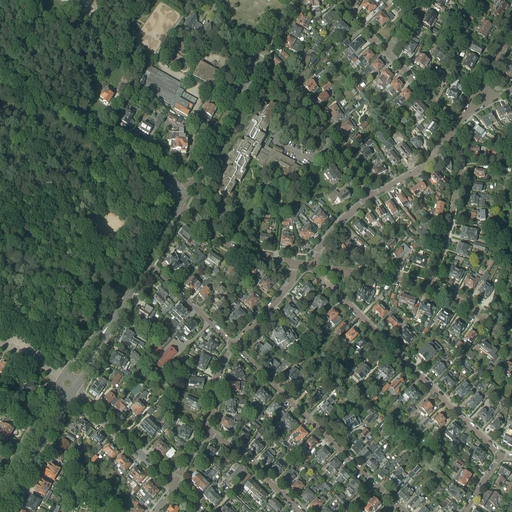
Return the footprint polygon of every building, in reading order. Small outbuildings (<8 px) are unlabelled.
[(309,0),(310,5),(308,5),(308,6),(308,8),(309,9),(311,8),(311,9),(315,8),(315,10),(312,11),(313,15),(316,15),(316,16),(321,15),(320,10),(319,10),(319,7),(319,2),(317,3),(316,0),(309,0)] [(365,10),(372,4),(374,1),(372,0),(366,0),(364,2),(365,3),(362,6),(365,10)] [(444,11),(445,9),(442,7),(444,4),(437,0),(435,0),(433,4),(444,11)] [(373,11),(376,8),(378,6),(374,1),(372,4),(365,10),(369,14),(372,10),(373,11)] [(500,3),(497,1),(496,1),(493,6),(497,8),(505,12),(509,6),(500,2),(500,3)] [(506,13),(505,12),(497,8),(495,11),(493,11),(491,15),(497,18),(497,17),(501,19),(503,17),(504,17),(506,13)] [(328,25),(335,17),(330,12),(323,20),(328,25)] [(385,14),(383,12),(381,13),(380,12),(377,15),(378,16),(375,19),(378,23),(387,14),(384,17),(383,16),(385,14)] [(435,23),(437,20),(434,19),(436,16),(429,12),(425,17),(435,23)] [(309,24),(311,21),(308,19),(308,18),(301,14),(299,18),(299,19),(306,23),(309,24)] [(389,17),(387,14),(378,23),(382,26),(385,23),(386,24),(389,21),(393,17),(391,15),(389,17)] [(197,30),(201,25),(197,23),(196,16),(189,18),(186,24),(185,24),(187,30),(193,29),(194,28),(197,30)] [(434,26),(435,23),(425,17),(422,23),(430,27),(431,24),(434,26)] [(306,23),(299,19),(298,19),(297,21),(296,23),(300,25),(300,26),(303,27),(308,30),(311,25),(309,24),(306,23)] [(340,22),(334,28),(336,30),(332,34),(334,36),(335,35),(344,26),(342,24),(342,23),(341,22),(340,22)] [(492,27),(484,22),(482,25),(481,24),(479,24),(478,27),(488,32),(492,27)] [(416,36),(422,26),(416,23),(412,31),(415,32),(413,34),(416,36)] [(204,27),(201,25),(197,30),(201,33),(200,33),(200,34),(201,40),(208,39),(212,33),(211,26),(204,27)] [(299,27),(295,25),(292,30),(300,34),(299,35),(301,36),(303,34),(300,33),(303,29),(299,27)] [(346,27),(344,26),(335,35),(334,36),(338,40),(348,30),(348,29),(348,28),(347,27),(346,27)] [(485,38),(488,32),(478,27),(478,28),(480,30),(477,34),(485,38)] [(297,39),(299,35),(300,34),(292,30),(289,34),(294,36),(294,37),(297,39)] [(293,39),(288,36),(286,40),(294,45),(293,46),(295,47),(296,46),(298,47),(299,46),(297,45),(299,42),(296,40),(293,38),(293,39)] [(407,54),(415,39),(412,37),(409,42),(404,51),(404,52),(407,54)] [(359,40),(359,39),(350,47),(355,53),(364,45),(362,43),(362,42),(360,40),(359,40)] [(411,55),(416,46),(419,41),(415,39),(407,54),(410,55),(411,55)] [(295,47),(293,46),(294,45),(286,40),(283,45),(288,47),(288,48),(291,50),(295,52),(298,47),(296,46),(295,47)] [(480,55),(483,49),(477,46),(478,43),(472,40),(469,45),(472,46),(470,50),(480,55)] [(435,59),(439,52),(440,50),(436,48),(431,56),(435,59)] [(360,59),(358,61),(360,64),(361,63),(362,62),(371,53),(368,50),(361,56),(362,57),(360,59)] [(286,60),(289,57),(283,52),(280,54),(281,54),(273,63),(280,70),(284,66),(286,64),(284,62),(286,60)] [(441,62),(445,55),(439,52),(435,59),(441,62)] [(360,64),(358,65),(361,68),(364,66),(367,62),(368,63),(374,57),(371,53),(362,62),(361,63),(360,64)] [(474,65),(477,59),(466,53),(465,56),(463,60),(466,61),(474,65)] [(420,66),(424,58),(418,55),(414,62),(420,66)] [(425,69),(430,61),(424,58),(420,66),(425,69)] [(505,75),(511,69),(511,64),(511,65),(511,64),(511,59),(511,60),(510,61),(510,63),(506,67),(503,72),(503,73),(503,74),(504,75),(505,75)] [(371,66),(366,71),(370,74),(371,73),(375,69),(376,68),(381,63),(380,63),(381,62),(379,60),(379,61),(378,60),(371,66)] [(474,65),(466,61),(463,60),(461,63),(460,65),(470,71),(474,65)] [(214,72),(205,66),(205,65),(201,62),(192,76),(214,89),(217,83),(216,83),(220,75),(217,73),(214,71),(214,72)] [(370,74),(367,76),(370,79),(373,75),(377,72),(378,72),(384,66),(381,63),(376,68),(375,69),(371,73),(370,74)] [(187,116),(197,100),(183,93),(186,87),(150,67),(147,72),(142,81),(146,83),(142,90),(170,105),(170,106),(187,116)] [(316,77),(324,71),(321,68),(314,74),(316,77)] [(436,69),(435,70),(433,69),(430,74),(433,75),(431,78),(439,82),(440,81),(445,84),(449,78),(443,75),(444,74),(437,70),(436,69)] [(380,83),(390,74),(387,70),(380,76),(381,77),(376,82),(376,81),(373,84),(376,87),(378,85),(380,83)] [(380,83),(378,85),(383,90),(391,82),(389,80),(393,77),(390,74),(380,83)] [(356,78),(351,83),(355,87),(361,82),(356,78)] [(311,81),(304,87),(305,88),(306,89),(310,92),(311,91),(313,94),(318,89),(315,86),(316,86),(313,83),(315,81),(313,79),(311,81)] [(390,93),(390,92),(400,83),(397,79),(390,86),(391,86),(387,90),(390,93)] [(322,105),(329,98),(326,95),(330,91),(328,89),(331,86),(328,83),(322,89),(325,92),(317,99),(322,105)] [(397,92),(403,86),(400,83),(390,92),(390,93),(392,95),(396,92),(397,92)] [(462,91),(464,85),(458,83),(456,88),(453,87),(452,91),(451,90),(450,92),(448,91),(446,95),(448,96),(448,97),(452,98),(452,100),(452,101),(453,101),(454,102),(455,102),(456,101),(457,100),(459,94),(456,92),(457,89),(462,91)] [(103,102),(104,104),(106,105),(108,105),(114,94),(105,89),(100,98),(103,100),(103,102)] [(399,102),(409,92),(406,89),(400,95),(400,96),(397,100),(399,102)] [(213,130),(216,123),(210,120),(216,109),(208,104),(214,94),(209,91),(203,101),(204,102),(201,108),(203,110),(203,111),(205,112),(199,123),(213,130)] [(406,102),(412,96),(409,92),(399,102),(402,105),(405,101),(406,102)] [(337,104),(344,99),(342,96),(335,100),(337,104)] [(416,112),(422,106),(418,101),(411,108),(416,112)] [(274,110),(276,106),(271,103),(268,108),(266,107),(267,106),(264,104),(258,115),(260,116),(258,119),(254,117),(248,128),(250,129),(244,139),(246,140),(244,144),(239,141),(233,152),(235,152),(229,163),(234,166),(232,169),(229,167),(223,178),(225,179),(219,189),(221,190),(219,194),(224,197),(223,199),(232,203),(236,196),(231,194),(236,185),(234,184),(236,181),(240,183),(246,172),(244,171),(250,161),(249,160),(250,157),(254,158),(259,161),(257,165),(266,170),(270,162),(275,165),(273,169),(287,177),(288,175),(295,179),(301,168),(294,164),(295,163),(281,155),(283,151),(274,146),(272,150),(265,146),(263,150),(260,148),(266,137),(260,134),(262,131),(266,133),(272,122),(270,121),(276,111),(274,110)] [(331,116),(332,116),(342,109),(338,104),(335,107),(335,106),(328,111),(330,114),(329,115),(330,116),(331,116)] [(511,115),(511,114),(508,105),(502,108),(505,116),(507,115),(508,117),(511,115)] [(427,111),(422,106),(416,112),(420,117),(417,119),(419,121),(422,119),(424,116),(423,115),(427,111)] [(505,116),(502,108),(496,111),(500,121),(504,119),(505,120),(504,120),(506,124),(509,122),(508,121),(505,116)] [(130,120),(132,117),(135,112),(129,109),(121,122),(127,125),(130,127),(133,122),(130,120)] [(334,119),(336,122),(342,117),(344,115),(343,113),(344,112),(342,109),(332,116),(332,117),(332,118),(333,119),(334,119)] [(379,120),(382,117),(377,111),(374,114),(375,115),(379,120)] [(157,129),(165,117),(161,114),(153,126),(153,127),(157,129)] [(180,124),(181,121),(178,119),(171,114),(167,120),(175,125),(176,123),(179,124),(180,124)] [(379,120),(375,115),(374,114),(367,121),(368,122),(373,117),(379,124),(380,123),(379,120)] [(403,125),(407,121),(400,114),(397,117),(398,118),(403,125)] [(493,125),(497,122),(491,114),(486,117),(491,124),(492,123),(493,125)] [(491,124),(486,117),(480,121),(487,130),(490,127),(491,128),(491,130),(492,131),(493,131),(495,130),(491,124)] [(432,135),(437,127),(437,126),(439,124),(433,119),(429,125),(430,126),(426,131),(432,135)] [(348,123),(340,128),(344,134),(352,129),(354,131),(357,129),(355,126),(351,120),(348,123)] [(140,130),(148,135),(153,127),(153,126),(145,122),(144,124),(142,123),(140,125),(139,125),(137,128),(140,130)] [(361,132),(368,125),(365,122),(358,129),(361,132)] [(489,141),(490,139),(484,137),(482,135),(485,132),(476,126),(472,131),(479,136),(483,139),(489,141)] [(417,150),(422,145),(414,135),(417,133),(414,130),(412,132),(414,134),(411,136),(414,139),(410,142),(417,150)] [(483,139),(479,136),(472,131),(468,136),(477,142),(480,139),(482,141),(483,139)] [(184,134),(184,133),(179,132),(179,133),(167,133),(167,141),(171,141),(171,150),(176,150),(177,150),(176,151),(180,151),(181,151),(182,152),(186,152),(187,151),(187,149),(188,148),(188,147),(187,146),(187,145),(187,139),(188,134),(184,134)] [(379,132),(376,134),(383,142),(386,140),(379,132)] [(354,145),(362,140),(357,134),(350,139),(354,145)] [(364,159),(371,154),(368,150),(374,146),(371,140),(365,144),(367,147),(359,153),(364,159)] [(392,148),(393,148),(387,142),(383,145),(388,151),(384,155),(394,166),(395,165),(395,166),(397,164),(396,164),(399,161),(392,153),(395,151),(392,148)] [(402,142),(397,147),(399,149),(406,158),(409,156),(409,157),(411,155),(411,154),(404,145),(402,142)] [(486,151),(486,148),(478,147),(478,146),(470,148),(471,155),(475,154),(475,155),(480,154),(479,150),(486,151)] [(501,157),(502,154),(488,148),(486,152),(501,157)] [(451,172),(452,169),(451,161),(448,161),(445,161),(442,165),(448,172),(449,171),(450,173),(451,172)] [(386,171),(382,164),(379,166),(378,164),(372,168),(373,170),(376,176),(386,171)] [(333,184),(342,178),(334,167),(325,173),(333,184)] [(479,170),(476,169),(474,177),(484,178),(486,178),(487,178),(487,176),(486,174),(484,174),(485,171),(483,171),(483,170),(479,169),(479,170)] [(440,178),(436,173),(431,177),(432,179),(431,179),(435,184),(436,183),(437,184),(441,181),(445,185),(447,184),(441,176),(440,178)] [(420,193),(426,189),(421,183),(416,187),(420,193)] [(482,185),(482,184),(474,183),(473,191),(481,192),(484,191),(485,187),(482,185)] [(415,197),(420,193),(416,187),(411,191),(415,197)] [(350,196),(345,189),(338,194),(336,191),(328,197),(332,202),(337,198),(340,203),(350,196)] [(402,194),(401,194),(397,197),(397,198),(403,207),(408,203),(402,194)] [(487,199),(488,197),(488,196),(475,194),(475,197),(471,197),(470,205),(477,206),(481,206),(482,200),(482,199),(487,199)] [(390,202),(390,201),(385,204),(386,205),(385,205),(392,215),(398,212),(391,201),(390,202)] [(387,217),(388,216),(390,215),(388,212),(385,214),(381,207),(378,209),(376,210),(376,211),(375,211),(380,218),(381,218),(382,220),(387,217)] [(477,211),(469,213),(470,220),(475,219),(475,220),(479,219),(479,218),(479,217),(480,217),(480,221),(485,221),(485,211),(482,212),(482,209),(476,208),(477,211)] [(314,214),(317,217),(324,222),(327,218),(324,215),(321,212),(322,211),(319,209),(314,214)] [(414,223),(416,221),(409,212),(407,214),(414,223)] [(376,222),(371,214),(368,216),(367,215),(366,216),(366,217),(365,218),(370,225),(376,222)] [(395,224),(390,215),(388,216),(387,217),(391,223),(393,226),(395,224)] [(316,218),(314,216),(313,219),(314,220),(314,222),(317,224),(317,223),(321,226),(324,222),(317,217),(316,218)] [(422,239),(428,234),(425,230),(432,225),(429,222),(432,220),(429,216),(426,218),(427,219),(419,226),(421,229),(417,233),(422,239)] [(361,224),(360,223),(359,222),(357,224),(356,224),(354,225),(355,226),(354,226),(358,231),(356,232),(358,235),(360,233),(361,234),(366,229),(364,227),(364,226),(362,223),(361,224)] [(185,226),(182,230),(188,235),(187,235),(193,240),(194,238),(192,237),(194,234),(185,226)] [(308,228),(307,226),(304,228),(306,230),(304,231),(309,238),(313,235),(311,232),(312,231),(309,228),(308,228)] [(374,237),(377,234),(370,227),(367,230),(374,237)] [(477,236),(478,230),(463,227),(462,233),(477,236)] [(309,238),(304,231),(302,228),(299,230),(301,234),(299,234),(302,238),(303,237),(305,241),(309,238)] [(178,235),(177,237),(180,239),(181,238),(187,243),(188,242),(189,244),(193,240),(187,235),(188,235),(182,230),(178,235)] [(476,242),(477,236),(462,233),(461,239),(476,242)] [(394,242),(399,238),(397,237),(393,240),(392,240),(386,246),(389,250),(396,244),(394,242)] [(202,243),(197,239),(194,243),(199,247),(202,243)] [(352,249),(355,245),(352,243),(350,246),(348,244),(347,245),(346,244),(344,245),(343,246),(342,246),(342,247),(341,248),(342,249),(340,250),(342,252),(344,250),(348,254),(349,252),(354,256),(357,253),(352,249)] [(472,247),(460,243),(459,245),(458,245),(457,248),(470,252),(472,247)] [(409,250),(404,244),(399,248),(393,254),(398,260),(409,250)] [(469,258),(470,252),(457,248),(456,252),(457,252),(456,254),(469,258)] [(177,259),(179,257),(175,254),(176,253),(174,250),(170,254),(171,254),(167,258),(166,258),(164,260),(164,261),(175,272),(178,269),(181,272),(189,265),(186,261),(188,259),(183,254),(178,260),(177,259)] [(212,266),(214,263),(213,263),(217,257),(211,253),(206,261),(210,264),(210,265),(212,266)] [(420,256),(421,255),(418,254),(417,255),(415,255),(412,263),(423,267),(426,258),(420,256)] [(199,266),(205,259),(202,256),(196,263),(199,266)] [(218,266),(222,261),(217,257),(213,263),(214,263),(212,266),(210,265),(208,268),(211,270),(213,268),(212,268),(215,264),(218,266)] [(453,279),(454,279),(458,271),(454,269),(458,262),(455,261),(450,271),(449,270),(448,272),(449,273),(448,276),(451,277),(451,278),(453,279)] [(212,279),(220,272),(216,268),(209,276),(212,279)] [(459,281),(464,271),(461,270),(460,272),(458,271),(454,279),(459,281)] [(236,277),(238,275),(236,274),(233,271),(228,276),(232,280),(235,276),(236,277)] [(472,280),(475,276),(470,273),(463,284),(468,287),(472,280)] [(267,278),(265,276),(261,281),(270,288),(273,284),(270,281),(267,278)] [(192,279),(190,277),(189,277),(187,280),(187,281),(189,283),(186,286),(190,289),(191,288),(196,291),(199,287),(200,285),(192,278),(192,279)] [(207,285),(211,280),(209,278),(201,285),(204,288),(204,287),(207,285)] [(473,289),(478,280),(476,279),(474,281),(472,280),(468,287),(473,289)] [(270,288),(261,281),(263,283),(262,284),(260,282),(259,285),(260,286),(260,287),(263,290),(263,289),(267,292),(270,288)] [(311,287),(306,283),(304,286),(298,293),(300,295),(303,291),(305,293),(311,287)] [(487,285),(484,283),(477,292),(482,295),(488,287),(489,286),(487,285)] [(218,309),(225,302),(220,296),(225,291),(220,285),(214,291),(218,294),(215,297),(217,298),(212,303),(218,309)] [(486,299),(492,290),(493,290),(491,288),(491,287),(489,286),(488,287),(482,295),(486,299)] [(307,300),(312,294),(312,293),(315,291),(313,289),(311,287),(305,293),(307,295),(304,298),(307,300)] [(158,294),(159,295),(166,301),(166,302),(167,302),(168,304),(169,304),(170,305),(172,307),(175,305),(167,298),(169,295),(162,288),(159,292),(160,292),(158,294)] [(211,293),(206,288),(199,295),(204,300),(211,293)] [(362,288),(359,292),(370,298),(371,299),(374,293),(374,292),(372,291),(371,292),(366,289),(365,290),(362,288)] [(366,303),(368,305),(369,303),(372,299),(371,299),(370,298),(359,292),(357,297),(361,298),(360,300),(366,303)] [(255,304),(260,299),(254,294),(249,299),(255,304)] [(156,305),(158,303),(161,306),(164,304),(167,307),(170,305),(169,304),(168,304),(167,302),(166,302),(166,301),(159,295),(154,300),(153,301),(153,302),(155,305),(156,305)] [(406,305),(408,298),(401,295),(399,302),(406,305)] [(320,298),(319,296),(318,298),(316,297),(314,299),(315,300),(312,304),(312,303),(311,305),(311,306),(313,308),(316,304),(318,306),(323,300),(321,298),(320,298)] [(377,314),(383,308),(381,306),(382,305),(379,302),(383,298),(382,296),(380,298),(377,301),(379,303),(373,309),(375,311),(375,312),(376,314),(377,313),(377,314)] [(249,299),(248,297),(243,302),(245,303),(245,304),(250,309),(255,304),(249,299)] [(413,307),(415,300),(408,298),(406,305),(413,307)] [(319,313),(325,307),(325,306),(328,303),(323,300),(318,306),(320,308),(317,311),(319,313)] [(427,305),(422,303),(418,312),(421,313),(420,315),(423,317),(424,315),(425,313),(424,313),(427,305)] [(298,312),(289,304),(286,308),(292,314),(294,312),(297,314),(298,312)] [(142,310),(139,314),(143,317),(141,319),(142,320),(144,322),(146,321),(147,319),(148,317),(151,319),(155,312),(154,312),(155,310),(148,305),(147,307),(146,307),(143,311),(142,310)] [(178,316),(184,309),(180,305),(172,313),(172,314),(176,318),(177,317),(178,316)] [(425,313),(424,315),(431,318),(431,316),(432,316),(433,312),(434,312),(435,309),(433,308),(427,305),(424,313),(425,313)] [(236,311),(234,314),(240,320),(245,315),(242,313),(244,311),(239,306),(235,310),(236,311)] [(384,307),(383,308),(377,314),(378,314),(378,315),(379,316),(380,316),(382,318),(387,314),(388,315),(395,309),(393,307),(389,312),(384,307)] [(292,321),(293,319),(290,316),(292,314),(286,308),(284,310),(284,311),(282,312),(292,321)] [(181,322),(189,314),(184,309),(178,316),(177,317),(181,322)] [(333,310),(326,317),(331,322),(334,326),(340,320),(337,316),(338,315),(337,314),(336,312),(335,313),(333,310)] [(441,322),(446,314),(441,311),(435,321),(437,323),(439,321),(441,322)] [(235,325),(240,320),(234,314),(232,313),(230,315),(232,316),(229,319),(235,325)] [(420,324),(421,321),(417,319),(419,315),(416,314),(413,320),(416,321),(420,324)] [(444,328),(448,322),(451,317),(446,314),(441,322),(443,324),(442,326),(444,328)] [(390,326),(396,321),(393,318),(394,317),(392,315),(386,322),(388,324),(388,325),(389,326),(390,326)] [(171,332),(178,324),(174,320),(167,327),(171,332)] [(396,321),(390,326),(391,327),(390,327),(392,329),(395,331),(399,326),(401,328),(402,327),(405,324),(407,322),(405,320),(401,324),(399,322),(398,323),(396,321)] [(453,335),(454,334),(456,331),(461,324),(456,321),(449,332),(453,335)] [(193,324),(191,322),(184,329),(186,331),(185,332),(188,335),(197,326),(194,323),(193,324)] [(341,332),(346,327),(345,325),(346,324),(344,322),(337,328),(338,329),(335,333),(337,335),(341,332)] [(459,336),(465,328),(461,324),(456,331),(454,334),(456,336),(457,335),(459,336)] [(399,337),(403,340),(409,333),(406,330),(409,328),(406,326),(404,329),(398,334),(400,336),(399,337)] [(286,334),(283,329),(272,335),(271,336),(270,337),(272,340),(273,340),(275,339),(278,345),(279,347),(280,348),(281,348),(282,350),(297,341),(292,331),(286,334)] [(127,331),(125,330),(123,334),(125,335),(124,337),(137,344),(140,347),(141,347),(142,348),(143,346),(144,344),(134,339),(133,338),(135,335),(127,331)] [(349,344),(351,342),(357,335),(357,334),(355,333),(352,330),(347,335),(346,333),(342,337),(349,344)] [(471,343),(476,336),(471,332),(464,341),(466,343),(468,341),(471,343)] [(156,343),(158,344),(162,349),(172,340),(165,333),(156,343)] [(412,336),(409,333),(403,340),(406,343),(407,343),(408,344),(416,336),(414,334),(412,336)] [(310,345),(301,336),(298,339),(299,341),(297,344),(302,348),(306,344),(308,347),(310,345)] [(137,344),(124,337),(123,339),(121,338),(119,341),(121,342),(129,347),(130,344),(139,349),(140,347),(137,344)] [(218,348),(217,347),(218,346),(214,342),(213,340),(212,340),(209,337),(205,342),(207,344),(214,350),(215,349),(216,349),(218,348)] [(361,352),(368,346),(363,340),(356,347),(361,352)] [(211,353),(212,353),(213,352),(213,351),(214,350),(207,344),(205,342),(200,347),(199,345),(197,345),(195,349),(202,352),(203,350),(211,354),(211,353)] [(443,351),(435,342),(432,345),(430,343),(427,346),(419,354),(426,362),(435,354),(438,351),(443,356),(449,350),(451,347),(449,345),(443,351)] [(458,342),(455,347),(453,349),(458,352),(463,345),(458,342)] [(274,348),(269,343),(264,348),(259,343),(255,347),(256,348),(257,349),(258,350),(257,351),(264,358),(274,348)] [(487,355),(491,349),(484,343),(479,349),(487,355)] [(158,344),(150,352),(154,356),(162,349),(158,344)] [(348,355),(355,346),(354,345),(351,348),(347,351),(346,353),(348,355)] [(164,366),(177,353),(174,350),(171,347),(158,360),(156,359),(154,362),(162,370),(165,368),(164,366)] [(495,357),(494,356),(497,352),(492,348),(491,349),(487,355),(493,359),(490,363),(492,364),(497,358),(495,357)] [(140,359),(141,357),(134,350),(129,355),(136,362),(137,362),(140,359)] [(471,360),(475,355),(470,351),(466,356),(467,357),(466,359),(469,361),(470,359),(471,360)] [(116,353),(111,363),(121,368),(123,370),(121,374),(128,378),(130,374),(125,371),(130,363),(127,362),(128,361),(125,360),(126,358),(116,353)] [(200,361),(207,365),(210,359),(203,355),(201,354),(197,360),(200,361)] [(299,364),(307,356),(304,354),(296,362),(299,364)] [(273,359),(269,363),(270,364),(271,365),(273,366),(272,367),(278,374),(289,363),(286,360),(285,361),(284,360),(282,362),(281,361),(278,364),(273,359)] [(435,373),(446,362),(443,359),(439,363),(432,370),(435,373)] [(204,371),(207,365),(200,361),(197,360),(194,366),(197,368),(204,371)] [(438,376),(445,369),(449,365),(446,362),(435,373),(438,376)] [(470,374),(472,372),(469,368),(472,365),(468,362),(463,368),(470,374)] [(8,365),(3,363),(2,365),(1,364),(0,365),(0,372),(5,375),(8,371),(6,370),(8,365)] [(145,369),(149,373),(154,369),(150,364),(145,369)] [(243,371),(237,364),(237,365),(236,365),(234,366),(234,367),(232,369),(233,370),(239,375),(240,377),(243,379),(244,378),(245,377),(243,376),(243,374),(242,372),(243,371)] [(508,377),(511,370),(511,366),(507,364),(504,369),(503,369),(501,372),(508,377)] [(386,367),(384,365),(379,371),(377,373),(382,377),(390,369),(387,366),(386,367)] [(296,366),(286,376),(291,381),(292,380),(295,383),(301,377),(298,374),(301,371),(296,366)] [(361,381),(364,378),(363,377),(366,373),(368,371),(363,366),(358,371),(357,370),(354,372),(356,374),(353,376),(358,381),(360,380),(361,381)] [(486,377),(491,370),(493,368),(490,366),(484,375),(486,377)] [(388,379),(393,374),(392,373),(393,372),(390,369),(382,377),(386,382),(388,379)] [(192,370),(187,370),(186,377),(189,377),(188,385),(199,386),(199,388),(203,388),(203,387),(203,385),(204,385),(204,382),(204,380),(197,379),(197,378),(195,377),(195,372),(193,372),(193,371),(192,370)] [(240,377),(239,375),(233,370),(231,372),(231,373),(230,374),(234,377),(236,378),(238,380),(239,379),(241,381),(243,379),(240,377)] [(452,374),(450,372),(448,374),(442,379),(444,381),(443,381),(446,384),(447,384),(452,378),(450,376),(452,374)] [(121,380),(122,378),(121,377),(122,376),(118,373),(110,385),(114,388),(120,379),(121,380)] [(451,388),(457,383),(455,380),(458,377),(458,375),(456,374),(452,378),(447,384),(451,388)] [(95,393),(104,380),(101,378),(97,383),(97,382),(91,390),(95,393)] [(98,395),(104,388),(104,387),(107,382),(104,380),(95,393),(98,395)] [(400,381),(398,380),(396,382),(395,381),(392,384),(393,385),(390,388),(397,394),(400,391),(398,389),(404,383),(403,382),(402,381),(401,380),(400,381)] [(486,380),(481,385),(485,389),(490,384),(486,380)] [(458,396),(469,385),(465,381),(462,385),(454,392),(458,396)] [(229,387),(228,387),(228,390),(229,390),(229,391),(230,391),(230,393),(232,394),(233,392),(238,392),(241,392),(242,387),(245,388),(245,383),(242,383),(242,382),(239,382),(239,384),(236,384),(231,383),(229,383),(229,387)] [(379,392),(380,391),(385,385),(383,383),(377,390),(379,392)] [(34,386),(34,384),(20,388),(11,390),(13,398),(22,396),(36,392),(35,390),(37,390),(36,386),(34,386)] [(390,387),(387,384),(386,385),(385,385),(380,391),(383,394),(390,387)] [(467,392),(472,388),(469,385),(458,396),(461,399),(467,392)] [(337,386),(334,388),(340,394),(343,391),(337,386)] [(357,386),(350,394),(352,396),(360,389),(357,386)] [(367,393),(362,388),(358,392),(363,397),(367,393)] [(410,399),(416,393),(411,388),(404,394),(405,394),(402,397),(407,401),(409,399),(410,399)] [(263,391),(261,389),(256,395),(254,397),(259,402),(260,400),(261,400),(267,394),(264,390),(263,391)] [(322,393),(318,389),(309,398),(310,399),(310,400),(312,402),(313,401),(315,403),(325,393),(323,391),(322,393)] [(113,396),(115,394),(115,393),(116,393),(114,391),(113,391),(111,394),(110,393),(104,399),(109,404),(110,404),(113,407),(118,401),(113,396)] [(133,404),(134,405),(130,409),(133,412),(133,413),(134,414),(133,415),(133,417),(134,418),(136,418),(145,409),(138,403),(147,394),(145,392),(137,400),(137,401),(136,400),(135,402),(133,404)] [(414,404),(421,397),(416,393),(410,399),(414,404)] [(263,406),(265,405),(271,399),(269,397),(270,397),(267,394),(261,400),(263,403),(261,404),(263,406)] [(505,405),(506,404),(503,402),(505,399),(499,394),(496,397),(505,405)] [(398,405),(403,399),(400,396),(395,402),(398,405)] [(478,398),(475,396),(472,398),(466,404),(469,407),(478,398)] [(478,398),(469,407),(472,410),(479,404),(478,404),(483,399),(480,397),(478,399),(478,398)] [(195,401),(187,398),(185,403),(190,406),(189,407),(198,411),(199,410),(200,410),(201,408),(200,407),(201,404),(199,403),(195,401)] [(320,408),(320,409),(319,410),(322,412),(323,412),(332,404),(333,402),(330,398),(325,403),(320,408)] [(121,400),(114,407),(114,409),(116,410),(117,410),(118,411),(121,413),(122,412),(127,407),(129,409),(133,404),(127,399),(124,403),(121,400)] [(227,403),(226,403),(226,405),(227,406),(226,407),(235,408),(235,404),(238,405),(238,402),(236,402),(236,401),(228,400),(227,403)] [(429,405),(426,401),(425,403),(423,402),(418,407),(417,408),(418,409),(418,410),(421,413),(421,412),(421,413),(429,405)] [(332,404),(323,412),(328,417),(329,416),(331,418),(335,413),(332,409),(336,405),(334,402),(333,402),(332,404)] [(274,415),(280,408),(275,403),(269,410),(267,412),(266,413),(268,415),(269,414),(272,417),(274,415)] [(427,415),(432,411),(431,409),(432,408),(429,405),(421,413),(424,415),(426,414),(427,415)] [(226,407),(226,408),(225,410),(226,411),(225,414),(235,415),(234,418),(237,418),(241,419),(241,415),(236,415),(236,413),(234,412),(235,408),(226,407)] [(150,416),(155,411),(152,408),(147,413),(150,416)] [(482,420),(492,410),(490,408),(486,412),(483,409),(477,415),(482,420)] [(370,415),(365,421),(369,425),(378,415),(374,411),(373,412),(371,410),(368,414),(370,415)] [(494,411),(492,410),(482,420),(487,424),(492,418),(493,416),(491,414),(494,411)] [(255,419),(260,413),(257,411),(252,416),(255,419)] [(257,422),(263,416),(261,414),(255,419),(257,422)] [(442,416),(440,414),(440,415),(439,414),(437,416),(436,414),(432,419),(431,419),(430,420),(429,418),(423,424),(425,426),(429,421),(431,424),(434,421),(436,423),(442,417),(441,417),(442,416)] [(500,420),(502,418),(498,414),(496,417),(498,418),(496,420),(494,422),(494,423),(490,427),(495,431),(503,423),(500,420)] [(289,417),(287,415),(281,421),(279,423),(281,424),(280,425),(283,428),(286,426),(292,420),(291,419),(291,418),(290,417),(289,417)] [(346,416),(342,419),(344,421),(343,421),(346,426),(347,427),(349,426),(351,430),(352,430),(358,426),(362,424),(360,422),(358,418),(355,420),(352,416),(348,418),(346,416)] [(423,424),(429,418),(427,417),(425,419),(425,418),(420,423),(422,425),(423,424)] [(440,428),(445,423),(444,422),(445,420),(442,417),(436,423),(436,424),(434,425),(435,426),(436,428),(437,427),(438,429),(433,435),(436,438),(443,431),(440,428)] [(146,432),(154,424),(148,418),(145,421),(146,421),(140,427),(146,432)] [(223,421),(222,422),(221,424),(221,425),(225,426),(224,428),(229,431),(230,428),(236,431),(241,421),(241,419),(237,418),(234,418),(232,418),(231,421),(228,419),(228,420),(224,418),(223,421)] [(258,432),(261,429),(262,427),(254,420),(251,424),(256,429),(255,430),(258,432)] [(292,420),(286,426),(289,428),(287,430),(289,432),(290,430),(291,430),(296,424),(294,422),(294,421),(293,420),(292,420)] [(507,424),(510,426),(507,432),(505,431),(505,433),(506,433),(502,441),(507,444),(511,436),(511,433),(511,422),(510,421),(510,420),(509,420),(507,424)] [(78,422),(80,432),(82,431),(86,434),(87,434),(86,435),(87,436),(89,439),(94,434),(91,432),(91,433),(88,431),(91,426),(88,423),(87,425),(82,421),(78,422)] [(80,432),(78,422),(74,422),(71,427),(70,426),(67,430),(75,435),(77,432),(80,432)] [(9,427),(2,423),(1,426),(0,426),(0,429),(1,431),(10,436),(13,430),(11,429),(12,428),(10,427),(9,427)] [(165,431),(170,426),(167,423),(162,428),(165,431)] [(157,433),(160,430),(154,424),(146,432),(151,438),(157,432),(157,433)] [(385,433),(391,427),(388,424),(382,430),(385,433)] [(448,438),(451,434),(457,427),(453,424),(446,432),(447,432),(445,435),(448,437),(448,438)] [(178,427),(176,426),(176,427),(177,428),(177,429),(184,433),(189,436),(190,435),(191,434),(192,432),(192,431),(188,429),(188,428),(184,426),(183,429),(178,426),(178,427)] [(240,435),(242,436),(244,438),(242,441),(243,441),(242,442),(244,443),(245,443),(246,444),(251,437),(249,436),(251,433),(248,432),(249,431),(247,429),(245,427),(244,428),(242,430),(243,431),(240,435)] [(454,439),(461,431),(457,427),(451,434),(448,438),(452,441),(454,438),(454,439)] [(293,443),(304,432),(300,428),(294,434),(296,435),(291,441),(293,443)] [(184,433),(177,429),(175,431),(180,434),(179,437),(186,441),(187,440),(189,438),(188,437),(189,436),(184,433)] [(6,443),(10,436),(1,431),(0,432),(0,442),(1,443),(2,440),(6,443)] [(302,441),(308,435),(304,432),(293,443),(295,445),(300,439),(302,441)] [(96,434),(92,438),(94,439),(100,445),(105,440),(99,434),(98,435),(96,434)] [(180,448),(183,446),(179,442),(180,441),(175,437),(174,439),(178,443),(176,444),(180,448)] [(365,445),(370,440),(368,438),(363,442),(353,452),(356,455),(363,448),(362,447),(365,444),(365,445)] [(414,447),(418,443),(413,438),(408,442),(414,447)] [(453,448),(458,440),(456,438),(450,445),(453,448)] [(162,443),(164,441),(162,439),(160,441),(154,447),(158,452),(165,445),(162,443)] [(316,442),(315,441),(314,441),(312,439),(305,445),(302,448),(307,453),(317,444),(316,443),(316,442)] [(65,451),(69,444),(63,440),(59,447),(65,451)] [(260,445),(261,443),(257,440),(256,441),(253,444),(253,445),(251,447),(251,448),(251,449),(253,450),(254,450),(254,451),(260,445)] [(353,452),(363,442),(360,440),(358,442),(357,442),(350,449),(353,452)] [(260,452),(264,449),(263,449),(265,447),(261,443),(260,445),(254,451),(255,451),(255,452),(256,453),(257,453),(258,454),(260,451),(260,452)] [(406,453),(412,448),(407,443),(401,448),(406,453)] [(114,449),(109,444),(106,448),(106,447),(101,453),(103,455),(105,452),(108,455),(114,449)] [(361,459),(374,446),(372,444),(366,451),(365,450),(358,457),(361,459)] [(376,449),(379,446),(377,444),(374,446),(361,459),(364,462),(377,449),(376,449)] [(165,445),(158,452),(163,457),(165,455),(169,459),(176,453),(171,448),(170,446),(167,448),(165,445)] [(208,448),(207,450),(208,451),(207,451),(211,453),(210,456),(213,457),(215,455),(216,452),(219,453),(220,452),(223,454),(225,450),(220,448),(220,449),(218,448),(218,449),(215,447),(214,447),(210,445),(209,448),(208,448)] [(469,450),(482,458),(484,459),(487,456),(485,454),(482,452),(482,451),(477,448),(476,449),(473,446),(471,447),(469,450)] [(263,460),(265,461),(274,452),(275,450),(273,448),(271,450),(270,450),(267,453),(266,452),(261,457),(261,458),(261,459),(263,460)] [(317,462),(327,452),(323,448),(317,454),(319,456),(315,460),(317,462)] [(375,463),(382,456),(379,454),(382,450),(380,448),(374,454),(376,456),(374,458),(373,457),(366,464),(370,468),(372,465),(373,466),(376,463),(375,463)] [(115,456),(118,453),(114,449),(108,455),(106,457),(111,462),(116,457),(115,456)] [(472,455),(471,457),(479,463),(482,458),(469,450),(467,452),(472,455)] [(61,463),(65,457),(56,452),(53,458),(61,463)] [(274,452),(265,461),(266,463),(267,464),(268,464),(269,465),(274,459),(272,458),(275,454),(274,453),(275,453),(274,452)] [(324,462),(330,456),(327,452),(317,462),(319,464),(323,460),(324,462)] [(430,462),(434,457),(428,453),(425,457),(430,462)] [(93,464),(98,458),(95,455),(90,461),(93,464)] [(119,459),(118,459),(113,465),(115,466),(117,464),(120,467),(126,461),(122,456),(119,459)] [(372,465),(370,468),(371,469),(371,470),(372,471),(373,471),(374,472),(379,467),(378,466),(384,459),(385,458),(383,456),(382,456),(375,463),(376,463),(373,466),(372,465)] [(397,464),(401,459),(399,457),(396,460),(395,460),(393,463),(390,467),(388,465),(384,470),(383,470),(377,476),(382,480),(397,464)] [(442,462),(437,457),(431,463),(435,466),(437,464),(438,466),(442,462)] [(328,472),(338,461),(334,458),(328,464),(329,466),(325,470),(328,472)] [(274,465),(272,468),(273,469),(274,471),(275,471),(276,471),(281,466),(283,464),(279,460),(277,462),(274,465)] [(126,461),(120,467),(118,469),(123,474),(123,473),(124,474),(126,472),(125,472),(128,468),(131,465),(126,461)] [(335,471),(341,465),(338,461),(328,472),(330,474),(334,470),(335,471)] [(308,471),(311,467),(307,462),(303,466),(308,471)] [(59,472),(61,469),(51,464),(48,469),(56,474),(58,471),(59,472)] [(232,469),(235,472),(240,466),(237,464),(232,469)] [(281,466),(276,471),(276,472),(276,473),(277,474),(278,474),(279,475),(281,472),(282,473),(285,470),(285,469),(286,468),(284,466),(283,464),(281,466)] [(240,487),(251,476),(248,473),(241,466),(230,478),(235,482),(240,487)] [(434,475),(434,474),(438,470),(434,466),(429,470),(434,475)] [(508,476),(511,471),(503,466),(499,471),(500,471),(497,474),(500,476),(500,478),(505,481),(508,476)] [(339,482),(348,472),(344,468),(339,474),(340,476),(335,481),(337,483),(339,482)] [(54,480),(56,478),(55,477),(56,474),(48,469),(44,475),(54,480)] [(127,477),(131,482),(134,479),(140,473),(135,469),(127,477)] [(388,480),(392,484),(403,472),(400,469),(396,473),(395,472),(388,480)] [(411,479),(418,472),(414,469),(407,476),(411,479)] [(464,471),(460,469),(457,474),(468,481),(471,476),(467,473),(468,471),(465,469),(464,471)] [(194,479),(191,483),(191,484),(193,486),(194,486),(196,488),(207,477),(211,472),(209,470),(206,473),(206,474),(205,475),(202,472),(199,475),(196,473),(195,473),(192,475),(192,477),(194,479)] [(207,477),(196,488),(198,490),(200,493),(201,493),(202,492),(209,485),(205,481),(208,478),(210,480),(216,473),(213,470),(211,472),(207,477)] [(282,479),(283,479),(283,480),(284,481),(285,481),(294,473),(293,473),(292,471),(290,473),(289,472),(288,472),(287,473),(287,474),(286,474),(284,476),(285,476),(282,479)] [(291,482),(293,480),(292,480),(298,474),(295,471),(293,473),(294,473),(285,481),(286,482),(286,483),(287,484),(288,484),(291,482)] [(346,482),(352,476),(348,472),(339,482),(341,483),(344,480),(346,482)] [(403,472),(392,484),(396,488),(404,480),(403,480),(406,476),(403,472)] [(137,486),(145,478),(140,473),(134,479),(132,482),(137,486)] [(464,487),(468,481),(457,474),(457,475),(454,480),(457,482),(464,487)] [(511,484),(510,484),(505,481),(500,478),(499,478),(495,484),(501,488),(502,485),(506,487),(506,486),(508,487),(505,495),(511,497),(511,493),(511,484)] [(294,485),(292,488),(292,489),(293,490),(294,490),(295,491),(303,482),(300,479),(296,484),(296,483),(294,485)] [(347,490),(349,492),(359,483),(357,481),(356,480),(355,480),(355,479),(349,485),(351,487),(347,490)] [(47,490),(48,491),(52,485),(42,480),(38,485),(47,490)] [(256,484),(252,480),(251,481),(250,480),(245,486),(249,491),(256,484)] [(98,492),(102,487),(95,481),(91,487),(98,492)] [(146,496),(146,495),(148,493),(154,487),(149,482),(146,486),(145,485),(141,489),(143,492),(143,493),(146,496)] [(303,482),(295,491),(295,492),(296,493),(297,493),(298,493),(300,491),(302,490),(302,489),(304,487),(303,486),(305,484),(303,482)] [(329,491),(331,489),(332,488),(327,483),(324,487),(325,488),(329,492),(328,491),(329,491)] [(359,483),(349,492),(351,494),(355,490),(357,492),(363,487),(362,486),(362,485),(361,484),(360,484),(359,483)] [(253,494),(259,489),(258,488),(259,487),(256,484),(249,491),(253,494)] [(314,489),(304,500),(305,500),(305,501),(306,502),(307,502),(309,500),(309,501),(311,499),(311,498),(313,496),(312,495),(321,486),(319,484),(314,489)] [(47,501),(50,496),(47,494),(48,491),(47,490),(38,485),(35,491),(43,496),(42,498),(40,497),(47,501)] [(458,489),(453,486),(449,491),(451,492),(452,491),(461,499),(465,494),(458,489)] [(155,495),(159,492),(154,487),(148,493),(146,495),(152,500),(156,496),(155,495)] [(303,494),(301,497),(302,497),(302,498),(303,499),(304,500),(314,489),(312,487),(309,491),(307,490),(305,493),(305,492),(303,494)] [(407,492),(409,490),(407,487),(403,491),(402,490),(397,495),(401,499),(408,492),(407,492)] [(93,496),(95,491),(84,488),(83,493),(93,496)] [(259,489),(253,494),(251,497),(255,501),(257,498),(264,491),(261,488),(260,490),(259,489)] [(207,500),(208,500),(214,493),(209,489),(203,496),(205,498),(205,499),(206,500),(207,500)] [(414,492),(411,489),(409,490),(407,492),(408,492),(401,499),(405,503),(410,498),(410,497),(411,496),(414,492)] [(410,508),(420,498),(418,496),(422,491),(420,489),(415,494),(417,496),(414,498),(407,505),(410,508)] [(257,498),(255,501),(258,503),(259,502),(262,505),(265,502),(263,500),(267,496),(266,496),(267,494),(264,491),(257,498)] [(451,492),(449,491),(447,494),(451,497),(458,503),(461,499),(452,491),(451,492)] [(492,494),(487,491),(485,495),(485,494),(483,498),(491,503),(494,506),(497,502),(496,502),(498,499),(499,499),(501,496),(494,492),(492,494)] [(215,507),(221,501),(214,494),(214,493),(208,500),(210,502),(210,503),(212,505),(212,504),(215,507)] [(32,495),(28,501),(37,506),(38,503),(40,504),(41,501),(45,504),(47,501),(40,497),(39,500),(32,495)] [(133,504),(136,500),(131,496),(126,503),(128,506),(131,502),(133,504)] [(312,503),(312,504),(310,506),(311,506),(311,507),(312,508),(313,509),(323,499),(321,497),(319,497),(317,499),(314,502),(314,501),(312,503)] [(364,510),(366,511),(377,501),(375,499),(376,499),(375,498),(374,498),(373,497),(367,503),(369,505),(364,510)] [(425,501),(421,497),(420,498),(410,508),(413,511),(420,504),(421,505),(425,501)] [(323,499),(313,509),(314,509),(314,510),(315,511),(316,511),(318,509),(319,510),(320,508),(320,507),(323,505),(322,504),(325,500),(323,498),(323,499)] [(489,511),(492,508),(489,506),(491,503),(483,498),(480,501),(480,502),(478,505),(489,511)] [(273,509),(278,504),(274,500),(269,504),(268,504),(268,505),(265,502),(262,505),(261,507),(263,509),(267,506),(269,508),(271,507),(273,509)] [(34,511),(36,510),(35,509),(37,506),(28,501),(25,507),(34,511)] [(377,501),(366,511),(369,511),(373,509),(375,511),(381,505),(380,504),(380,503),(379,502),(378,502),(377,501)] [(332,508),(328,511),(332,511),(335,510),(338,506),(340,508),(342,505),(338,502),(332,508)] [(453,511),(457,507),(451,502),(443,510),(445,511),(453,511)]
